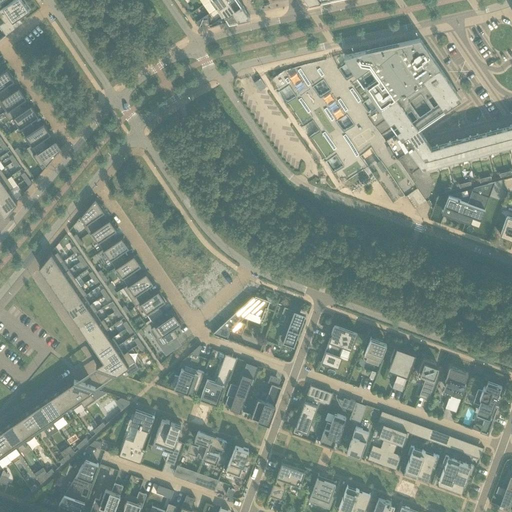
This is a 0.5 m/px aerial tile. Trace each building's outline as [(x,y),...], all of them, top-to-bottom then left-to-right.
[(3,22),(0,24),(0,26),(3,31),(5,34),(6,36),(22,22),(19,18),(18,16),(22,14),(23,15),(24,14),(29,11),(21,0),(13,0),(2,8),(3,8),(3,9),(3,8),(10,18),(9,19),(3,22)] [(216,9),(228,0),(209,0),(210,0),(216,9)] [(222,17),(225,15),(241,4),(238,0),(228,0),(216,9),(222,17)] [(250,16),(248,13),(241,4),(225,15),(229,22),(250,16)] [(417,38),(346,54),(350,60),(348,61),(355,72),(358,70),(374,94),(372,96),(379,106),(381,105),(403,137),(415,129),(417,128),(418,127),(396,96),(423,78),(444,109),(459,99),(461,98),(452,85),(446,76),(420,38),(417,38)] [(265,74),(265,75),(265,76),(266,77),(277,93),(289,85),(296,95),(284,103),(292,116),(296,122),(296,121),(300,127),(301,128),(312,120),(320,130),(308,138),(308,139),(316,150),(315,151),(319,156),(320,156),(324,162),(336,154),(343,165),(331,173),(343,189),(344,190),(345,190),(346,190),(371,172),(368,167),(367,166),(360,155),(371,147),(379,160),(380,160),(405,196),(417,188),(426,201),(429,199),(428,198),(434,181),(425,169),(423,166),(411,148),(403,137),(381,105),(379,106),(370,113),(363,102),(372,96),(374,94),(358,70),(355,72),(346,78),(339,67),(348,61),(350,60),(346,54),(322,59),(306,64),(305,63),(291,68),(290,67),(288,68),(288,67),(284,68),(284,69),(279,70),(279,69),(267,73),(266,73),(265,74)] [(6,85),(14,79),(7,69),(0,73),(0,89),(6,85)] [(18,103),(26,97),(19,86),(11,92),(6,85),(0,89),(0,98),(0,99),(0,103),(5,110),(3,112),(4,113),(18,103)] [(30,121),(39,115),(31,104),(23,110),(18,103),(4,113),(9,121),(13,118),(20,128),(30,121)] [(43,138),(51,133),(43,122),(35,128),(30,121),(20,128),(32,146),(42,138),(43,138)] [(415,129),(403,137),(411,148),(422,140),(424,139),(425,138),(418,127),(417,128),(415,129)] [(504,127),(494,130),(499,149),(509,147),(504,127)] [(494,130),(484,133),(489,152),(499,149),(494,130)] [(484,133),(473,135),(479,155),(489,152),(484,133)] [(473,135),(463,138),(468,157),(479,155),(473,135)] [(43,138),(32,146),(37,153),(33,155),(40,166),(43,170),(46,166),(60,150),(61,148),(56,140),(47,145),(43,138)] [(422,140),(411,148),(423,166),(428,147),(429,143),(425,138),(424,139),(422,140)] [(463,138),(453,141),(458,160),(468,157),(463,138)] [(453,141),(443,143),(448,163),(458,160),(453,141)] [(428,147),(423,166),(425,169),(426,169),(438,165),(433,146),(431,147),(429,143),(428,147)] [(443,143),(433,146),(438,165),(448,163),(443,143)] [(0,196),(10,190),(14,188),(7,179),(0,183),(0,196)] [(0,209),(5,216),(17,202),(10,190),(0,196),(0,209)] [(448,196),(443,211),(449,213),(448,216),(470,224),(473,217),(481,220),(485,209),(484,209),(489,197),(472,191),(468,203),(448,196)] [(88,232),(101,224),(96,217),(104,211),(95,198),(80,216),(85,223),(83,225),(88,232)] [(511,216),(507,215),(500,235),(511,239),(511,216)] [(103,249),(113,242),(108,235),(117,229),(109,218),(101,224),(88,232),(89,233),(91,232),(103,249)] [(115,267),(125,260),(121,252),(129,247),(121,236),(113,242),(103,249),(115,267)] [(60,264),(64,261),(57,252),(53,254),(51,251),(39,266),(44,274),(60,264)] [(141,265),(134,254),(125,260),(115,267),(127,285),(138,277),(133,270),(141,265)] [(60,264),(44,274),(50,282),(69,269),(64,261),(60,264)] [(56,290),(75,277),(69,269),(50,282),(56,290)] [(150,295),(145,288),(153,283),(146,272),(138,277),(127,285),(123,287),(135,305),(150,295)] [(62,299),(81,286),(75,277),(56,290),(62,299)] [(87,295),(81,286),(62,299),(67,308),(85,296),(87,295)] [(165,300),(158,290),(150,295),(135,305),(136,306),(140,303),(152,321),(163,314),(157,306),(165,300)] [(227,339),(227,338),(230,330),(242,334),(246,323),(240,321),(249,312),(261,317),(260,319),(261,320),(265,307),(267,308),(267,307),(265,307),(267,301),(262,299),(263,298),(255,295),(255,297),(253,296),(212,334),(227,339)] [(73,315),(90,304),(85,296),(67,308),(73,315)] [(79,324),(96,313),(98,311),(92,302),(90,304),(73,315),(79,324)] [(282,342),(292,345),(294,346),(303,320),(305,314),(284,306),(282,313),(289,315),(285,326),(287,327),(282,342)] [(181,323),(173,312),(151,328),(158,339),(162,336),(168,344),(178,337),(173,329),(181,323)] [(84,332),(101,320),(96,313),(79,324),(84,332)] [(90,341),(105,331),(109,328),(103,319),(101,320),(84,332),(90,341)] [(330,337),(321,361),(338,367),(341,360),(338,359),(339,355),(347,358),(352,345),(352,344),(353,344),(357,333),(357,332),(334,324),(334,325),(331,333),(334,334),(333,338),(330,337)] [(95,349),(110,338),(105,331),(90,341),(95,349)] [(101,357),(118,345),(112,337),(110,338),(95,349),(101,357)] [(124,352),(136,344),(132,337),(119,344),(124,352)] [(364,354),(367,356),(365,361),(378,366),(385,345),(382,343),(383,342),(370,337),(364,354)] [(199,344),(190,353),(198,356),(202,345),(199,344)] [(103,368),(124,353),(118,345),(101,357),(103,360),(96,365),(103,368)] [(169,346),(163,350),(166,354),(172,350),(169,346)] [(416,354),(408,351),(407,352),(394,348),(390,360),(391,361),(388,369),(397,373),(407,376),(416,354)] [(139,367),(128,350),(124,353),(103,368),(126,376),(139,367)] [(226,352),(221,365),(230,369),(232,369),(237,357),(226,352)] [(417,374),(427,377),(423,388),(422,388),(419,395),(429,399),(437,378),(438,372),(436,372),(438,366),(435,364),(436,361),(423,357),(417,374)] [(247,361),(242,373),(253,376),(257,365),(247,361)] [(200,398),(217,404),(230,369),(221,365),(215,381),(207,378),(200,398)] [(443,390),(451,392),(452,393),(450,398),(449,397),(445,407),(456,411),(466,383),(464,382),(468,373),(450,366),(445,381),(446,382),(443,390)] [(175,375),(171,385),(175,386),(174,388),(188,393),(189,390),(189,391),(192,392),(193,389),(196,391),(197,391),(204,372),(198,370),(196,373),(195,373),(183,369),(183,370),(181,369),(181,370),(182,371),(180,377),(175,375)] [(240,411),(253,376),(242,373),(238,384),(234,397),(228,395),(225,405),(230,407),(230,408),(240,411)] [(397,373),(394,381),(404,385),(407,376),(397,373)] [(271,383),(278,386),(281,379),(270,375),(268,382),(271,383)] [(359,386),(367,388),(370,380),(362,378),(359,386)] [(78,398),(81,403),(84,407),(95,400),(89,392),(95,388),(74,380),(71,382),(68,384),(78,398)] [(476,414),(485,417),(481,428),(473,426),(472,429),(488,434),(498,406),(494,404),(496,401),(497,401),(499,394),(498,394),(502,385),(488,380),(486,386),(483,386),(482,389),(478,388),(473,402),(479,404),(476,414)] [(402,391),(404,385),(394,381),(392,388),(402,391)] [(226,394),(228,395),(234,397),(238,384),(231,382),(226,394)] [(251,416),(269,423),(282,387),(278,386),(271,383),(265,401),(258,398),(251,416)] [(59,390),(68,404),(69,406),(72,409),(81,403),(78,398),(68,384),(62,388),(59,390)] [(303,431),(307,433),(307,432),(309,429),(319,401),(319,402),(328,405),(329,404),(330,401),(333,393),(312,385),(310,385),(293,431),(301,434),(302,434),(303,431)] [(59,410),(60,412),(69,406),(68,404),(59,390),(53,395),(49,397),(59,410)] [(396,400),(399,392),(392,390),(389,398),(396,400)] [(49,417),(53,422),(63,416),(60,412),(59,410),(49,397),(43,401),(40,403),(49,417)] [(343,397),(340,406),(346,408),(350,399),(343,397)] [(350,399),(346,408),(352,410),(355,401),(350,399)] [(365,405),(355,401),(352,410),(351,412),(352,412),(359,415),(361,416),(365,405)] [(31,409),(40,423),(44,429),(53,422),(49,417),(40,403),(34,407),(31,409)] [(153,420),(154,415),(136,408),(131,421),(139,424),(138,428),(140,428),(136,439),(135,438),(134,441),(128,439),(127,440),(125,439),(119,456),(140,463),(145,451),(142,450),(153,420)] [(21,416),(31,429),(35,435),(44,429),(40,423),(31,409),(25,413),(21,416)] [(352,412),(349,419),(357,421),(359,415),(352,412)] [(327,422),(320,441),(333,446),(336,438),(338,439),(343,425),(345,417),(334,413),(331,423),(327,422)] [(382,464),(399,417),(393,415),(389,425),(381,422),(378,428),(381,429),(378,436),(384,437),(380,447),(373,444),(367,459),(382,464)] [(12,422),(21,436),(25,441),(35,435),(31,429),(21,416),(16,419),(12,422)] [(405,419),(399,417),(382,464),(396,469),(401,455),(393,452),(397,442),(404,445),(409,432),(401,429),(405,419)] [(181,425),(162,418),(154,441),(158,443),(158,442),(165,444),(163,450),(169,452),(167,457),(165,461),(174,464),(182,442),(177,441),(178,438),(175,437),(176,433),(178,434),(181,425)] [(139,424),(131,421),(125,439),(127,440),(128,439),(134,441),(135,438),(136,439),(140,428),(138,428),(139,424)] [(12,442),(16,448),(25,441),(21,436),(12,422),(7,426),(3,429),(12,442)] [(369,431),(356,426),(347,451),(360,456),(369,431)] [(12,442),(3,429),(0,430),(0,444),(2,448),(6,454),(16,448),(12,442)] [(439,432),(432,429),(431,434),(429,439),(436,442),(439,432)] [(211,436),(198,431),(194,440),(200,442),(198,447),(190,444),(187,452),(203,458),(211,436)] [(219,454),(214,452),(216,447),(224,450),(227,441),(211,436),(203,458),(216,463),(219,454)] [(100,449),(102,443),(95,440),(90,445),(100,449)] [(158,443),(154,441),(150,451),(167,457),(169,452),(163,450),(165,444),(158,442),(158,443)] [(466,441),(464,446),(463,451),(469,454),(473,444),(466,441)] [(247,450),(234,445),(226,470),(239,474),(247,450)] [(409,457),(404,472),(415,476),(416,472),(425,451),(411,445),(407,456),(409,457)] [(439,456),(425,451),(416,472),(415,476),(427,480),(432,467),(434,468),(439,456)] [(452,482),(460,460),(445,455),(442,463),(445,464),(439,481),(451,486),(452,482)] [(65,494),(60,503),(67,505),(68,504),(71,505),(70,507),(81,511),(86,497),(80,495),(83,486),(90,488),(98,464),(86,459),(78,471),(79,471),(77,475),(81,477),(78,484),(76,483),(73,492),(75,492),(73,497),(65,494)] [(460,460),(452,482),(463,486),(468,473),(471,473),(474,465),(460,460)] [(275,479),(269,495),(271,496),(282,499),(288,481),(300,485),(301,482),(304,472),(305,470),(287,463),(283,462),(281,461),(275,479)] [(173,475),(185,480),(188,474),(189,469),(177,464),(173,475)] [(194,483),(196,477),(188,474),(185,480),(194,483)] [(511,475),(510,474),(499,505),(509,509),(511,501),(511,500),(511,475)] [(204,480),(202,486),(214,490),(218,479),(206,475),(204,480)] [(325,477),(324,479),(318,477),(319,475),(318,475),(308,501),(309,501),(310,500),(329,507),(328,508),(329,509),(335,492),(333,491),(336,481),(325,477)] [(196,477),(194,483),(202,486),(204,480),(196,477)] [(108,511),(110,509),(114,510),(114,508),(115,508),(123,485),(115,482),(112,490),(105,488),(103,494),(101,493),(99,499),(95,497),(94,501),(89,511),(108,511)] [(350,511),(358,493),(359,490),(347,485),(339,508),(350,511),(349,511),(350,511)] [(234,490),(228,488),(226,494),(232,497),(234,490)] [(364,511),(370,494),(359,490),(358,493),(350,511),(366,511),(364,511)] [(139,511),(147,494),(139,491),(135,502),(127,499),(124,508),(122,511),(139,511)] [(185,498),(182,506),(179,511),(197,511),(191,510),(195,498),(194,498),(193,498),(186,495),(185,498)] [(392,511),(395,507),(390,505),(391,501),(379,497),(373,511),(392,511)] [(173,511),(176,506),(168,503),(165,511),(173,511)]
